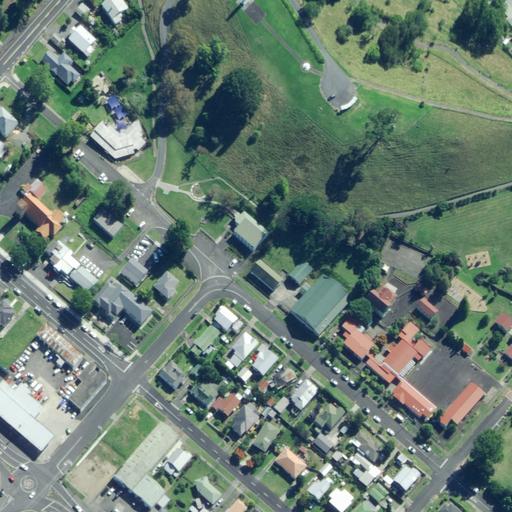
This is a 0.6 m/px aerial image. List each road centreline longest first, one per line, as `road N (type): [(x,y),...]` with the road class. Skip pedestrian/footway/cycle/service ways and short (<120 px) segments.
road 1 (residential): [(0,71),(207,263),(223,288)]
road 2 (residential): [(223,288),(240,294),(445,472)]
road 3 (tertiary): [(286,511),(131,379)]
road 4 (tertiary): [(131,379),(0,265)]
road 5 (unclassified): [(131,379),(40,480)]
road 6 (unclassified): [(223,288),(202,296),(131,379)]
